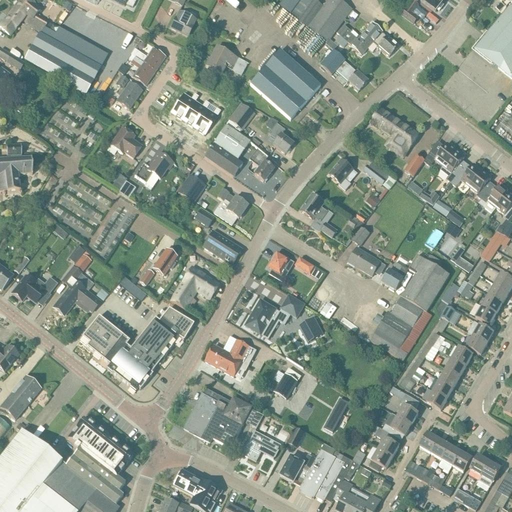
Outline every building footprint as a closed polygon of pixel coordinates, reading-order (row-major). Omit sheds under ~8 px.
[(45,28),(47,23),(39,18),(36,16),(41,10),(28,0),(21,0),(16,7),(34,22),(45,28)] [(109,0),(124,7),(125,5),(133,10),(138,0),(109,0)] [(310,0),(300,0),(289,16),(298,21),(327,43),(351,10),(337,0),(328,0),(322,8),(313,1),(312,2),(310,0)] [(428,0),(425,5),(436,13),(445,0),(428,0)] [(511,0),(507,0),(511,4),(507,9),(509,10),(475,51),(511,80),(511,0)] [(511,4),(507,0),(497,0),(507,9),(511,4)] [(412,2),(401,16),(413,25),(418,18),(412,14),(418,6),(412,2)] [(16,7),(0,26),(0,28),(7,34),(10,36),(23,20),(32,27),(41,33),(40,35),(39,35),(24,61),(28,63),(26,66),(32,69),(33,66),(50,76),(49,77),(70,89),(84,97),(85,96),(94,81),(107,56),(58,29),(55,34),(50,31),(45,28),(34,22),(16,7)] [(170,30),(187,38),(193,26),(195,21),(178,13),(170,30)] [(386,38),(381,34),(382,33),(372,25),(358,41),(367,50),(373,44),(389,58),(398,48),(386,38)] [(353,50),(361,57),(367,50),(358,41),(350,34),(351,33),(343,26),(336,34),(340,37),(335,42),(343,49),(347,44),(353,50)] [(353,90),(358,94),(368,83),(344,62),(347,59),(336,49),(337,47),(330,41),(325,45),(333,52),(331,54),(329,52),(325,56),(328,58),(320,67),(331,77),(336,72),(354,89),(353,90)] [(206,68),(220,76),(226,65),(233,69),(231,72),(241,77),(247,66),(216,49),(206,68)] [(11,56),(1,50),(0,51),(0,58),(7,63),(11,56)] [(131,57),(135,59),(155,73),(165,59),(153,50),(145,60),(134,53),(132,55),(134,57),(133,58),(131,57)] [(320,88),(312,82),(279,52),(250,86),(290,122),(320,88)] [(155,73),(135,59),(131,65),(138,71),(133,79),(145,87),(155,73)] [(20,72),(24,65),(17,60),(13,68),(20,72)] [(0,88),(5,82),(9,76),(0,68),(0,88)] [(116,85),(123,89),(128,82),(121,77),(120,79),(116,85)] [(142,92),(134,87),(130,84),(117,103),(129,111),(142,92)] [(113,88),(110,85),(104,94),(108,96),(113,88)] [(195,103),(198,98),(194,95),(191,101),(177,92),(173,98),(179,102),(171,115),(182,122),(195,103)] [(105,95),(102,101),(111,107),(115,102),(105,95)] [(206,110),(209,105),(205,103),(202,108),(195,103),(182,122),(193,129),(206,110)] [(255,115),(241,104),(228,121),(242,132),(255,115)] [(206,110),(193,129),(205,137),(211,127),(217,118),(220,113),(216,110),(213,115),(206,110)] [(419,136),(381,110),(376,118),(413,144),(419,136)] [(386,147),(403,159),(413,144),(376,118),(371,125),(392,139),(386,147)] [(276,124),(268,135),(276,142),(273,146),(285,156),(293,145),(281,136),(285,131),(276,124)] [(226,128),(217,140),(204,159),(233,179),(242,166),(237,163),(250,143),(226,128)] [(122,130),(116,138),(110,147),(123,156),(124,154),(133,161),(142,148),(132,142),(135,138),(122,130)] [(425,164),(430,167),(435,161),(443,168),(456,151),(448,144),(439,156),(434,152),(435,149),(425,164)] [(0,193),(9,193),(19,192),(18,177),(32,176),(31,159),(21,160),(21,157),(22,156),(21,147),(16,147),(6,148),(7,158),(10,158),(10,161),(0,161),(0,193)] [(268,159),(258,151),(249,161),(259,169),(264,164),(268,159)] [(460,173),(456,169),(465,158),(456,151),(443,168),(451,174),(446,181),(451,184),(460,173)] [(152,175),(160,181),(167,170),(168,171),(172,165),(165,161),(166,160),(159,155),(149,170),(143,166),(135,178),(145,185),(152,175)] [(413,177),(421,166),(425,161),(416,155),(404,171),(413,177)] [(358,175),(350,168),(342,161),(330,176),(340,185),(339,186),(345,192),(351,186),(350,184),(358,175)] [(188,163),(185,168),(190,172),(194,167),(188,163)] [(254,176),(263,184),(273,171),(264,164),(259,169),(254,176)] [(456,188),(461,182),(470,188),(483,172),(474,165),(465,177),(460,173),(451,184),(456,188)] [(368,167),(364,172),(382,186),(389,192),(397,182),(406,189),(410,183),(399,175),(396,181),(390,176),(386,181),(368,167)] [(483,172),(470,188),(478,195),(476,197),(482,201),(487,194),(483,190),(492,179),(483,172)] [(193,204),(204,188),(190,177),(178,194),(193,204)] [(118,193),(120,194),(128,200),(136,189),(125,183),(120,191),(118,193)] [(412,183),(408,188),(419,197),(423,192),(412,183)] [(487,194),(482,201),(486,205),(483,208),(492,215),(496,210),(509,193),(501,186),(498,190),(492,198),(487,194)] [(214,213),(213,215),(231,228),(237,220),(238,220),(247,207),(235,199),(235,200),(228,195),(229,194),(223,190),(217,199),(222,202),(223,203),(224,201),(231,205),(224,214),(217,209),(214,213)] [(423,193),(420,199),(433,208),(439,198),(432,193),(430,198),(423,193)] [(511,207),(511,195),(509,193),(496,210),(504,216),(503,218),(509,222),(511,217),(511,209),(511,207)] [(366,203),(374,210),(380,202),(373,195),(366,203)] [(321,223),(328,213),(321,208),(324,204),(313,196),(301,213),(312,221),(314,218),(321,223)] [(195,220),(208,229),(213,221),(200,212),(195,220)] [(447,218),(446,219),(460,229),(465,222),(451,212),(447,218)] [(351,220),(347,226),(348,226),(359,233),(362,229),(361,228),(362,227),(353,221),(351,220)] [(474,222),(466,232),(474,239),(482,228),(474,222)] [(338,233),(326,225),(321,232),(333,240),(338,233)] [(451,225),(446,232),(453,238),(459,232),(451,225)] [(501,226),(497,233),(501,235),(505,229),(501,227),(501,226)] [(362,229),(359,233),(353,242),(360,247),(370,234),(362,229)] [(507,239),(511,234),(505,230),(501,235),(507,239)] [(213,233),(203,249),(231,267),(241,251),(233,246),(213,233)] [(392,236),(385,249),(389,251),(396,239),(392,236)] [(488,247),(495,252),(503,241),(495,236),(488,247)] [(489,263),(495,252),(488,247),(481,258),(489,263)] [(461,258),(465,251),(460,248),(450,262),(469,274),(474,267),(461,258)] [(348,264),(372,278),(381,264),(357,249),(348,264)] [(171,271),(175,265),(173,263),(177,258),(166,251),(155,267),(152,265),(139,283),(145,288),(154,276),(152,275),(155,272),(163,278),(169,270),(171,271)] [(281,276),(284,270),(289,272),(294,264),(289,262),(290,261),(277,253),(268,268),(273,271),(271,276),(278,280),(280,276),(281,276)] [(82,275),(91,263),(83,256),(62,282),(70,289),(54,309),(64,317),(76,302),(85,291),(75,283),(82,275)] [(392,315),(389,313),(374,337),(371,343),(404,363),(432,316),(427,313),(450,276),(438,269),(442,263),(430,256),(427,261),(418,256),(409,271),(416,275),(392,315)] [(24,258),(14,272),(19,276),(29,262),(24,258)] [(295,267),(311,276),(315,269),(300,259),(295,267)] [(382,284),(396,292),(404,280),(403,279),(407,272),(402,269),(402,267),(396,263),(390,272),(390,271),(382,284)] [(487,281),(490,275),(487,273),(488,273),(484,270),(487,267),(482,264),(475,274),(480,277),(487,281)] [(0,291),(2,293),(14,277),(0,266),(0,291)] [(191,268),(186,277),(182,283),(181,282),(169,301),(184,311),(196,293),(210,301),(220,286),(191,268)] [(468,284),(472,286),(473,287),(480,277),(475,274),(468,284)] [(510,295),(511,290),(511,281),(501,275),(494,286),(510,295)] [(25,277),(10,295),(22,304),(26,298),(36,285),(25,277)] [(124,279),(119,285),(135,298),(140,291),(134,286),(130,283),(124,279)] [(36,285),(26,298),(36,306),(37,305),(44,295),(47,297),(49,295),(56,286),(49,280),(44,287),(38,282),(36,285)] [(450,306),(459,287),(451,283),(442,302),(450,306)] [(468,284),(461,295),(466,298),(473,287),(472,286),(468,284)] [(488,296),(503,305),(510,295),(494,286),(488,296)] [(76,302),(92,314),(100,303),(85,291),(76,302)] [(97,297),(103,302),(108,296),(102,291),(97,297)] [(497,316),(503,305),(488,296),(481,307),(497,316)] [(286,312),(284,315),(262,301),(246,326),(268,340),(280,321),(288,326),(293,317),(297,319),(304,308),(289,299),(282,310),(286,312)] [(448,307),(441,318),(444,320),(449,324),(457,312),(452,309),(451,309),(448,307)] [(497,316),(481,307),(475,318),(490,327),(497,316)] [(151,375),(154,370),(152,369),(156,365),(158,366),(156,364),(161,359),(163,360),(174,346),(172,344),(177,339),(183,343),(194,326),(169,311),(159,323),(155,320),(130,350),(126,347),(129,343),(99,318),(82,339),(89,345),(86,348),(95,355),(98,352),(104,356),(101,360),(115,372),(112,375),(130,389),(133,385),(140,391),(153,376),(151,375)] [(300,328),(308,344),(323,336),(314,320),(300,328)] [(437,331),(442,334),(449,324),(444,320),(437,331)] [(468,335),(473,337),(487,346),(494,335),(474,323),(468,335)] [(428,345),(439,352),(444,343),(445,340),(435,334),(428,345)] [(487,346),(473,337),(466,348),(481,357),(487,346)] [(206,363),(234,379),(237,373),(240,375),(242,371),(246,373),(257,352),(249,348),(250,348),(237,342),(230,355),(215,347),(206,363)] [(432,363),(439,352),(428,345),(420,356),(425,359),(432,363)] [(7,348),(3,353),(0,350),(0,370),(4,374),(18,357),(7,348)] [(452,359),(467,368),(473,357),(458,348),(452,359)] [(289,370),(293,364),(286,360),(275,353),(271,359),(289,370)] [(413,367),(418,370),(425,359),(420,356),(413,367)] [(446,371),(460,379),(467,368),(452,359),(446,371)] [(305,372),(293,364),(289,370),(287,373),(284,371),(282,376),(284,378),(274,393),(287,401),(297,384),(305,372)] [(406,377),(411,380),(418,370),(413,367),(406,377)] [(439,382),(454,390),(460,379),(446,371),(439,382)] [(305,372),(297,384),(314,395),(317,391),(322,384),(322,383),(305,372)] [(404,391),(411,380),(406,377),(399,387),(404,391)] [(26,378),(18,387),(33,400),(41,391),(26,378)] [(447,401),(454,390),(439,382),(433,393),(447,401)] [(0,409),(15,422),(33,400),(18,387),(0,409)] [(216,403),(219,397),(206,390),(203,396),(202,395),(198,404),(199,404),(184,431),(203,441),(207,433),(208,433),(222,406),(216,403)] [(447,401),(433,393),(426,404),(441,412),(447,401)] [(398,418),(412,426),(419,415),(414,413),(419,404),(406,396),(401,405),(404,407),(398,418)] [(219,397),(216,403),(222,406),(208,433),(207,433),(203,441),(210,444),(212,440),(231,450),(244,424),(250,427),(250,428),(256,431),(264,417),(258,413),(252,410),(253,408),(234,398),(231,403),(219,397)] [(339,397),(318,431),(329,437),(349,403),(339,397)] [(511,403),(510,402),(503,414),(511,418),(511,403)] [(386,426),(383,431),(393,437),(396,432),(405,438),(412,426),(398,418),(391,429),(386,426)] [(115,507),(123,497),(118,493),(125,485),(116,478),(131,459),(83,421),(67,441),(75,447),(73,450),(77,453),(65,467),(115,507)] [(20,424),(16,429),(22,435),(27,429),(20,424)] [(296,431),(288,444),(297,449),(304,435),(296,431)] [(116,511),(119,510),(115,507),(65,467),(51,456),(50,456),(21,433),(0,459),(0,511),(116,511)] [(281,447),(255,433),(243,456),(257,464),(262,454),(274,461),(281,447)] [(439,441),(428,434),(420,449),(431,455),(439,441)] [(376,435),(375,437),(381,440),(380,441),(380,443),(382,445),(379,451),(393,459),(399,448),(399,447),(391,443),(385,440),(383,439),(376,435)] [(442,461),(450,447),(439,441),(431,455),(442,461)] [(358,465),(355,464),(342,457),(325,447),(322,452),(321,451),(316,460),(305,482),(301,488),(299,492),(314,500),(315,498),(324,503),(330,492),(336,496),(344,482),(345,480),(349,482),(358,465)] [(450,447),(442,461),(453,468),(461,453),(450,447)] [(369,468),(379,474),(382,468),(386,470),(393,459),(379,451),(372,462),(369,468)] [(464,474),(472,460),(461,453),(453,468),(464,474)] [(305,482),(316,460),(308,456),(304,464),(291,457),(280,477),(294,484),(301,488),(305,482)] [(478,457),(473,465),(470,471),(481,478),(490,463),(478,457)] [(490,463),(481,478),(479,482),(490,489),(492,485),(501,470),(490,463)] [(423,469),(420,474),(417,479),(428,486),(433,477),(436,472),(430,469),(429,472),(423,469)] [(417,479),(420,474),(413,470),(410,475),(417,479)] [(191,509),(196,511),(206,511),(212,502),(218,493),(181,474),(173,489),(192,499),(188,507),(191,509)] [(511,477),(507,475),(503,482),(509,485),(511,479),(511,477)] [(444,483),(433,477),(428,486),(439,492),(442,487),(444,483)] [(382,486),(390,490),(392,485),(385,481),(382,486)] [(336,496),(333,500),(340,504),(336,511),(351,511),(360,495),(351,490),(353,487),(344,482),(336,496)] [(511,486),(509,485),(503,482),(497,492),(506,497),(508,495),(511,488),(511,486)] [(442,487),(439,492),(450,498),(453,493),(442,487)] [(459,491),(454,500),(465,506),(470,497),(459,491)] [(503,510),(509,499),(506,497),(497,492),(491,503),(503,510)] [(375,511),(381,502),(371,497),(370,500),(360,495),(351,511),(375,511)] [(470,497),(465,506),(474,511),(476,511),(481,504),(470,497)] [(191,511),(192,510),(178,504),(177,507),(165,501),(160,511),(191,511)] [(497,511),(499,510),(502,511),(506,511),(503,510),(491,503),(486,511),(497,511)]
